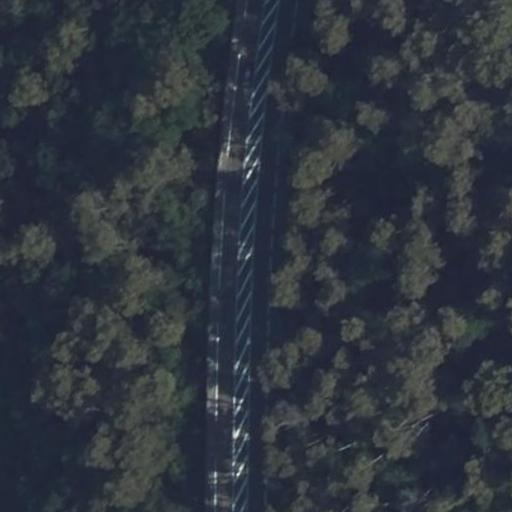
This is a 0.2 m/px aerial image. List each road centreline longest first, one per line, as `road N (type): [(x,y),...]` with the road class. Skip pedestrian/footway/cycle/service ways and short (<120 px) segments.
road 1 (primary): [(253,511),(272,114),(287,0)]
road 2 (primary): [(253,0),(227,288),(221,511)]
